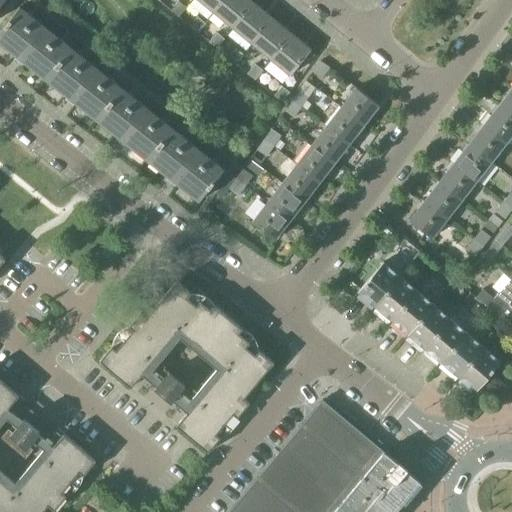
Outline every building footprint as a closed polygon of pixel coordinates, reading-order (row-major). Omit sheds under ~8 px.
[(198,0),(214,12),(223,0),(198,0)] [(233,28),(254,3),(250,0),(223,0),(214,12),(233,28)] [(171,11),(179,18),(186,8),(179,2),(171,11)] [(252,44),(273,19),(254,3),(233,28),(252,44)] [(69,47),(47,29),(19,7),(0,31),(0,42),(44,78),(69,47)] [(190,27),(198,33),(205,24),(198,18),(190,27)] [(271,60),(292,34),(273,19),(252,44),(271,60)] [(209,42),(217,49),(224,40),(217,33),(209,42)] [(316,57),(310,52),(312,51),(292,34),(271,60),(291,76),(292,75),(297,79),(303,71),(298,67),(303,62),(309,66),(316,57)] [(121,88),(99,70),(69,47),(44,78),(96,119),(121,88)] [(228,59),(236,65),(244,56),(236,49),(228,59)] [(322,78),(330,68),(320,61),(313,71),(322,78)] [(248,74),(255,81),(263,71),(255,65),(248,74)] [(282,102),(290,93),(282,87),(274,96),(282,102)] [(172,129),(150,111),(121,88),(96,119),(148,160),(172,129)] [(341,107),(363,125),(378,105),(356,88),(341,107)] [(511,117),(511,89),(498,107),(511,117)] [(292,101),(302,108),(309,98),(299,91),(292,101)] [(295,118),(302,108),(292,101),(285,111),(295,118)] [(348,144),(363,125),(341,107),(326,126),(348,144)] [(506,143),(511,135),(511,117),(498,107),(483,126),(506,143)] [(265,140),(274,147),(282,137),(278,134),(284,125),(279,121),(265,140)] [(334,163),(348,144),(326,126),(311,145),(334,163)] [(491,162),(506,143),(483,126),(469,145),(491,162)] [(224,170),(202,152),(172,129),(148,160),(199,201),(224,170)] [(267,157),(274,147),(265,140),(257,150),(267,157)] [(319,182),(334,163),(311,145),(296,164),(319,182)] [(476,181),(491,162),(469,145),(454,164),(476,181)] [(304,201),(319,182),(296,164),(281,183),(304,201)] [(461,200),(476,181),(454,164),(439,183),(461,200)] [(237,179),(246,186),(253,177),(243,170),(237,179)] [(239,196),(246,186),(237,179),(230,189),(227,188),(221,196),(231,204),(238,195),(239,196)] [(290,220),(304,201),(281,183),(267,202),(290,220)] [(447,219),(461,200),(439,183),(424,201),(447,219)] [(511,209),(511,193),(511,192),(503,202),(511,209)] [(432,238),(447,219),(424,201),(409,221),(432,238)] [(275,239),(290,220),(267,202),(252,221),(275,239)] [(505,220),(511,210),(511,209),(503,202),(496,212),(505,220)] [(495,241),(502,247),(511,234),(511,227),(508,224),(495,241)] [(489,239),(490,237),(481,230),(473,240),(483,247),(489,239)] [(476,257),(483,247),(473,240),(466,249),(476,257)] [(491,262),(502,247),(495,241),(483,256),(491,262)] [(374,307),(400,276),(383,262),(357,292),(374,307)] [(391,321),(417,290),(400,276),(374,307),(391,321)] [(511,279),(511,278),(498,294),(499,295),(501,296),(490,309),(511,326),(511,279)] [(178,331),(179,330),(215,360),(225,368),(224,369),(224,370),(219,376),(218,376),(200,398),(176,426),(208,452),(220,438),(216,434),(233,414),(237,417),(250,403),(244,398),(274,363),(259,350),(255,355),(246,347),(250,343),(239,333),(242,329),(215,306),(211,310),(200,301),(196,306),(187,298),(191,293),(176,281),(147,316),(141,311),(129,326),(133,330),(116,350),(112,346),(99,361),(131,388),(173,338),(172,338),(178,331)] [(408,335),(434,305),(417,290),(391,321),(408,335)] [(425,349),(451,319),(434,305),(408,335),(425,349)] [(442,363),(467,333),(451,319),(425,349),(442,363)] [(458,378),(484,347),(467,333),(442,363),(458,378)] [(484,347),(458,378),(475,392),(501,361),(484,347)] [(185,386),(169,373),(155,389),(171,402),(185,386)] [(22,483),(23,484),(17,491),(16,492),(0,478),(0,418),(19,396),(0,380),(0,511),(42,511),(48,505),(54,510),(66,496),(62,492),(79,472),(83,475),(96,461),(64,434),(22,483)] [(327,511),(337,501),(359,475),(380,449),(380,448),(336,411),(322,399),(227,511),(327,511)] [(10,436),(26,449),(40,432),(24,419),(10,436)] [(349,511),(395,511),(398,508),(420,482),(380,449),(337,501),(349,511)] [(349,511),(337,501),(327,511),(349,511)]
